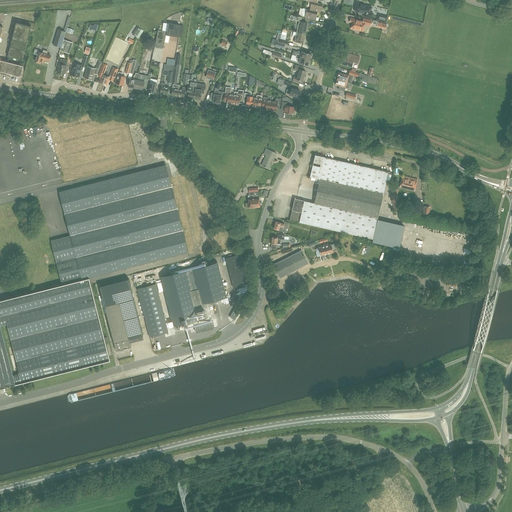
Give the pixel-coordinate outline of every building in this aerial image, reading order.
[(320,12),(322,4),(317,3),(312,2),(310,10),(320,12)] [(365,14),(364,17),(371,18),(372,14),(370,14),(371,7),(358,3),(358,2),(355,2),(353,6),(356,7),(355,11),(365,14)] [(303,8),(301,15),(305,16),(305,18),(316,20),(318,12),(320,13),(320,12),(310,10),(307,9),(303,8)] [(299,32),(305,34),(306,27),(307,23),(300,21),(301,18),(294,16),(293,20),(299,21),(296,32),(299,32)] [(351,29),(359,31),(363,31),(364,24),(370,25),(371,21),(363,19),(363,22),(359,21),(359,20),(350,18),(350,22),(352,23),(351,29)] [(16,22),(7,56),(23,60),(30,28),(34,29),(36,23),(17,19),(16,22)] [(180,25),(168,23),(166,35),(178,37),(180,25)] [(141,29),(137,26),(132,34),(136,37),(141,29)] [(58,29),(53,45),(61,47),(64,39),(66,32),(58,29)] [(163,48),(167,32),(158,30),(155,46),(163,48)] [(294,41),(302,43),(302,40),(303,40),(305,34),(299,32),(296,32),(294,41)] [(61,47),(60,50),(69,53),(73,42),(64,39),(61,47)] [(275,39),(274,45),(275,45),(275,46),(284,48),(285,44),(279,43),(280,40),(275,39)] [(44,60),(49,61),(51,56),(47,55),(47,52),(43,50),(42,53),(38,52),(39,50),(36,49),(35,50),(34,53),(34,54),(37,55),(36,61),(36,62),(39,63),(39,62),(40,63),(41,62),(43,63),(44,60)] [(296,56),(309,60),(310,58),(311,58),(312,56),(311,55),(311,54),(302,52),(301,53),(300,53),(300,55),(297,54),(296,56)] [(343,61),(342,64),(351,67),(353,67),(355,62),(358,63),(359,57),(352,55),(351,54),(347,53),(346,57),(344,56),(342,61),(343,61)] [(309,61),(309,60),(296,56),(295,58),(298,59),(298,60),(299,61),(299,63),(308,65),(309,65),(310,62),(309,61)] [(0,71),(21,77),(23,66),(0,60),(1,58),(0,57),(0,71)] [(59,64),(57,72),(65,73),(66,65),(67,60),(61,59),(60,64),(59,64)] [(79,77),(82,65),(72,62),(70,74),(79,77)] [(299,71),(297,77),(294,76),(292,81),(299,83),(300,80),(303,81),(306,71),(301,70),(302,67),(295,65),(294,70),(299,71)] [(87,66),(83,78),(91,80),(93,73),(95,69),(87,67),(87,66)] [(100,76),(97,82),(107,86),(110,77),(103,75),(105,69),(101,67),(98,75),(100,76)] [(113,67),(110,75),(114,77),(115,77),(118,69),(113,67)] [(216,73),(216,72),(213,71),(209,70),(208,69),(207,72),(205,77),(213,80),(215,75),(216,73)] [(114,83),(115,83),(116,84),(116,85),(119,85),(119,84),(123,86),(125,77),(121,76),(122,73),(118,72),(118,75),(117,79),(115,79),(114,83)] [(337,80),(349,83),(350,81),(347,80),(349,75),(339,72),(337,80)] [(133,89),(133,88),(135,88),(137,80),(138,73),(136,73),(135,75),(134,75),(133,79),(130,79),(129,87),(129,88),(129,89),(132,89),(133,89)] [(155,93),(157,84),(150,82),(150,79),(150,80),(152,74),(149,74),(147,79),(148,79),(145,89),(148,90),(148,91),(155,93)] [(361,80),(375,84),(377,78),(363,74),(361,80)] [(143,89),(145,89),(148,79),(147,79),(144,78),(144,81),(137,80),(135,88),(143,90),(143,89)] [(348,87),(349,83),(337,80),(335,85),(339,86),(338,89),(340,90),(341,91),(342,92),(343,91),(344,91),(345,86),(348,87)] [(164,83),(162,82),(161,86),(160,92),(164,93),(163,94),(168,95),(169,87),(164,86),(164,83)] [(190,99),(194,99),(195,91),(196,87),(197,83),(191,82),(190,86),(188,86),(187,90),(189,90),(188,98),(190,99)] [(200,100),(201,93),(204,93),(204,89),(205,89),(206,85),(201,84),(201,85),(197,84),(197,83),(196,87),(195,91),(194,99),(198,100),(200,100)] [(227,104),(233,104),(234,94),(231,94),(231,89),(230,88),(226,87),(224,102),(227,102),(227,104)] [(289,95),(297,97),(298,95),(299,95),(300,95),(300,92),(299,92),(299,90),(291,88),(290,91),(287,90),(286,93),(289,95)] [(219,104),(219,103),(220,103),(221,101),(223,101),(224,96),(222,95),(218,95),(219,90),(215,90),(215,93),(211,92),(210,98),(214,99),(213,102),(216,102),(216,103),(219,104)] [(234,92),(234,94),(233,104),(238,105),(239,103),(242,103),(244,91),(239,90),(238,91),(238,92),(234,92)] [(246,106),(252,107),(253,97),(250,96),(251,95),(250,94),(245,94),(243,104),(247,104),(246,106)] [(261,104),(262,96),(257,95),(256,96),(256,97),(253,97),(252,107),(257,108),(258,103),(261,104)] [(265,110),(271,110),(272,100),(269,100),(269,98),(268,97),(264,97),(262,108),(265,108),(265,110)] [(280,107),(281,99),(276,98),(276,99),(275,101),(272,100),(271,110),(277,111),(277,107),(280,107)] [(294,113),(295,107),(287,106),(287,103),(282,102),(281,110),(284,110),(284,112),(294,113)] [(27,149),(37,148),(36,143),(34,143),(33,141),(23,142),(23,145),(26,145),(27,149)] [(263,154),(266,156),(262,165),(269,169),(272,163),(271,163),(273,158),(274,159),(277,153),(266,148),(263,154)] [(319,179),(314,203),(337,208),(378,218),(389,171),(322,157),(323,155),(314,153),(312,162),(313,163),(310,177),(319,179)] [(414,190),(417,179),(403,176),(400,187),(414,190)] [(171,187),(64,213),(70,236),(81,279),(188,252),(171,187)] [(253,208),(256,208),(255,203),(256,202),(254,192),(249,192),(250,199),(249,199),(249,203),(246,204),(246,208),(253,208)] [(289,220),(332,230),(337,208),(314,203),(295,198),(289,220)] [(423,215),(429,215),(430,214),(432,214),(432,211),(430,211),(430,206),(424,206),(423,215)] [(378,218),(337,208),(332,230),(373,239),(378,218)] [(282,231),(284,224),(281,223),(276,221),(274,229),(282,231)] [(284,236),(284,235),(278,234),(277,237),(272,237),(271,244),(277,245),(277,244),(280,244),(280,239),(284,240),(289,240),(289,237),(284,236)] [(27,236),(20,248),(46,261),(53,249),(27,236)] [(70,236),(51,241),(62,284),(81,279),(70,236)] [(324,244),(325,246),(327,254),(333,252),(332,249),(335,249),(334,244),(331,245),(331,244),(328,245),(328,244),(324,244)] [(321,256),(327,254),(325,246),(317,248),(316,249),(316,251),(317,251),(319,251),(321,256)] [(280,278),(308,263),(301,250),(273,265),(280,278)] [(233,287),(248,284),(240,254),(225,258),(233,287)] [(217,262),(161,276),(172,321),(174,326),(175,331),(194,326),(213,321),(208,302),(226,297),(223,283),(217,262)] [(430,272),(401,264),(399,270),(428,278),(430,272)] [(39,288),(52,271),(47,267),(34,284),(39,288)] [(2,300),(23,382),(110,360),(89,278),(2,300)] [(100,286),(116,351),(131,347),(129,339),(143,335),(129,279),(100,286)] [(150,337),(168,332),(156,284),(137,289),(150,337)] [(0,388),(21,383),(1,300),(0,300),(0,388)] [(240,312),(234,309),(229,317),(235,320),(240,312)]
